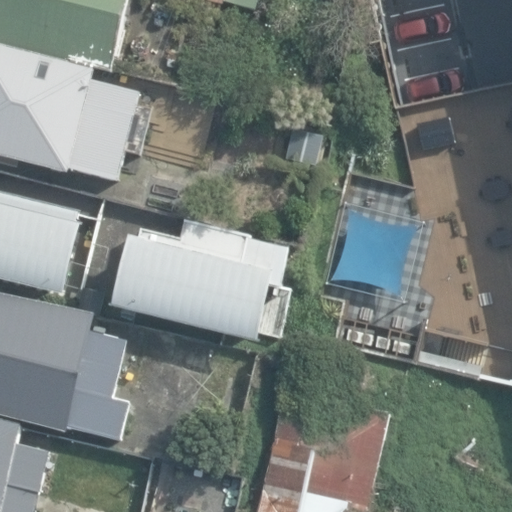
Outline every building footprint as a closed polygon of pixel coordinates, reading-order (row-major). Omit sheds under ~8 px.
[(0,0),(0,45),(97,70),(114,75),(132,0),(0,0)] [(202,0),(255,13),(258,0),(202,0)] [(73,170),(122,182),(144,92),(95,80),(97,70),(0,45),(0,155),(72,173),(73,170)] [(290,121),(280,168),(322,177),(332,129),(290,121)] [(143,205),(191,218),(199,187),(151,174),(143,205)] [(0,278),(68,296),(85,226),(0,204),(0,278)] [(254,241),(255,237),(189,221),(184,239),(145,230),(142,240),(133,237),(116,307),(262,343),(276,287),(291,291),(301,253),(254,241)] [(423,309),(425,303),(356,286),(351,304),(348,303),(338,344),(418,363),(430,311),(423,309)] [(73,429),(124,442),(134,406),(117,401),(127,360),(132,342),(95,333),(99,321),(0,295),(0,414),(72,433),(73,429)] [(156,334),(149,362),(182,370),(189,342),(156,334)] [(266,511),(373,511),(397,418),(342,405),(353,363),(306,351),(266,511)] [(503,448),(511,450),(511,416),(509,416),(503,448)] [(0,511),(37,511),(53,453),(21,445),(26,426),(0,419),(0,511)]
